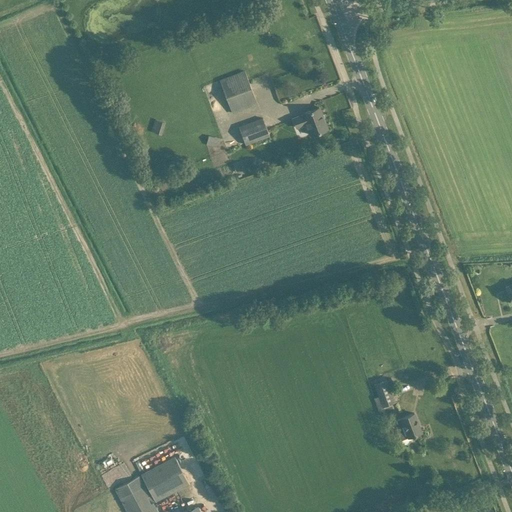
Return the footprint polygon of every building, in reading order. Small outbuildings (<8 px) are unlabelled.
[(219,80),(232,113),(257,104),(244,71),(219,80)] [(303,114),(293,118),(296,127),(307,123),(311,135),(327,128),(319,107),(303,113),(303,114)] [(239,127),(245,144),(269,135),(262,117),(239,127)] [(152,131),(161,135),(166,122),(156,119),(152,131)] [(207,135),(205,143),(217,146),(219,138),(207,135)] [(379,396),(374,398),(377,407),(383,405),(383,406),(395,401),(386,378),(374,383),(379,396)] [(396,428),(401,440),(421,432),(414,413),(401,418),(396,420),(398,427),(396,428)] [(139,475),(116,487),(128,511),(158,511),(154,502),(189,484),(175,456),(141,474),(152,494),(150,495),(139,475)]
